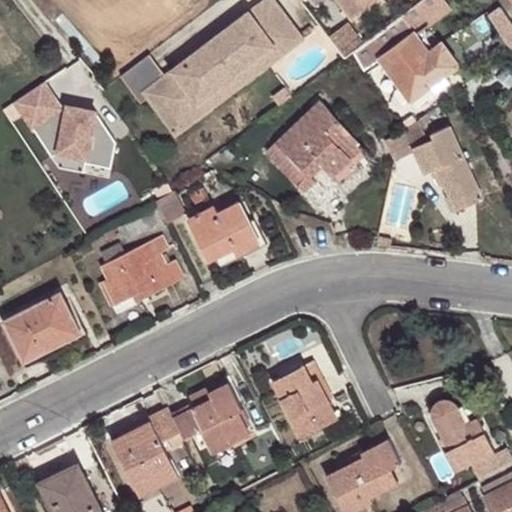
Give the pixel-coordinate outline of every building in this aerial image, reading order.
[(126,77),(124,79),(145,107),(152,102),(161,113),(169,106),(182,122),(222,92),(229,100),(247,86),(250,84),(243,75),(279,46),(286,55),(307,38),(277,0),(267,0),(243,20),(246,25),(238,31),(235,26),(212,44),(204,50),(208,55),(200,62),(196,57),(170,78),(153,56),(126,77)] [(339,0),(352,17),(366,6),(360,0),(339,0)] [(511,20),(501,6),(489,15),(511,46),(511,20)] [(243,20),(235,26),(238,31),(246,25),(243,20)] [(347,23),(331,35),(346,55),(362,43),(347,23)] [(414,35),(413,33),(379,57),(400,85),(397,87),(397,90),(405,101),(408,101),(412,99),(430,84),(433,82),(457,65),(458,64),(458,63),(457,62),(442,43),(434,48),(427,39),(426,26),(414,35)] [(250,84),(286,55),(279,46),(243,75),(250,84)] [(204,50),(196,57),(200,62),(208,55),(204,50)] [(14,102),(31,127),(58,110),(43,84),(14,102)] [(430,84),(412,99),(417,107),(436,93),(430,84)] [(169,106),(161,113),(181,138),(229,100),(222,92),(182,122),(169,106)] [(267,151),(304,191),(316,182),(308,175),(321,164),(333,176),(340,184),(359,168),(357,165),(369,154),(355,138),(320,100),(267,151)] [(86,165),(112,169),(116,142),(92,109),(71,110),(71,114),(58,114),(58,110),(31,127),(51,159),(59,154),(87,159),(86,165)] [(395,161),(415,151),(426,173),(437,168),(440,173),(456,210),(483,197),(450,125),(431,133),(434,138),(428,141),(422,127),(431,120),(426,113),(399,134),(385,140),(395,161)] [(233,156),(227,146),(208,161),(211,165),(216,168),(217,168),(233,156)] [(59,154),(51,159),(57,169),(110,178),(112,169),(86,165),(87,159),(59,154)] [(204,186),(191,193),(196,203),(210,196),(204,186)] [(174,190),(156,199),(168,222),(186,213),(174,190)] [(216,205),(188,219),(208,259),(235,245),(238,252),(259,242),(238,202),(235,204),(231,197),(216,205)] [(104,280),(100,282),(111,306),(115,304),(133,295),(143,290),(147,296),(175,282),(167,264),(160,252),(170,247),(163,234),(154,239),(102,265),(109,278),(104,280)] [(177,259),(167,264),(175,282),(185,277),(177,259)] [(133,295),(137,301),(147,296),(143,290),(133,295)] [(62,291),(4,320),(25,360),(81,332),(62,291)] [(312,381),(305,365),(273,381),(302,436),(338,418),(317,378),(312,381)] [(190,396),(193,402),(195,406),(212,398),(209,392),(229,381),(227,377),(190,396)] [(243,407),(229,381),(209,392),(212,398),(195,406),(193,402),(172,412),(184,438),(203,428),(214,452),(232,443),(250,434),(246,426),(239,410),(243,407)] [(445,449),(455,469),(495,449),(479,416),(467,423),(458,405),(456,402),(454,401),(450,399),(446,398),(443,398),(441,399),(438,402),(435,405),(433,408),(433,412),(433,417),(443,435),(450,448),(445,449)] [(470,399),(458,405),(467,423),(479,416),(470,399)] [(184,438),(172,412),(168,405),(144,418),(149,429),(143,431),(140,424),(125,432),(111,439),(140,495),(179,474),(168,452),(162,440),(167,438),(173,450),(186,442),(184,438)] [(243,407),(239,410),(246,426),(251,423),(243,407)] [(364,448),(327,468),(349,511),(378,496),(375,491),(403,476),(392,456),(401,451),(391,430),(363,444),(364,448)] [(443,435),(439,437),(445,449),(450,448),(443,435)] [(167,438),(162,440),(168,452),(173,450),(167,438)] [(214,452),(220,463),(238,454),(232,443),(214,452)] [(37,480),(43,490),(83,470),(78,460),(37,480)] [(103,511),(83,470),(43,490),(53,511),(103,511)] [(511,511),(511,472),(482,488),(486,496),(486,497),(493,511),(511,511)] [(0,511),(10,511),(0,492),(0,511)] [(472,511),(464,495),(431,511),(472,511)]
